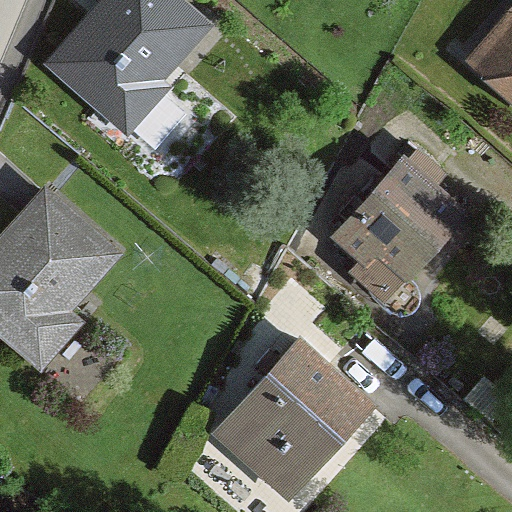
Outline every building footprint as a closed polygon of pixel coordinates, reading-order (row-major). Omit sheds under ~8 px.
[(217,35),(178,0),(101,0),(44,63),(123,136),(133,125),(152,142),(177,115),(158,98),(217,35)] [(511,7),(467,62),(511,99),(511,7)] [(409,157),(331,242),(359,268),(347,281),(396,326),(486,228),(409,157)] [(73,314),(120,261),(43,192),(0,239),(0,338),(44,378),(89,329),(73,314)] [(380,413),(293,340),(212,437),(299,510),(380,413)]
